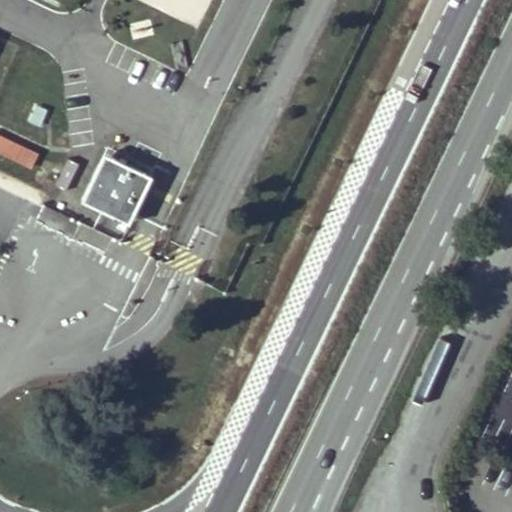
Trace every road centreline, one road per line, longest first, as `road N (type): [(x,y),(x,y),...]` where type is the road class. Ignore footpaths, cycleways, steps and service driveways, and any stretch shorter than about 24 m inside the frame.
road 1 (primary): [(459,0),(234,468)]
road 2 (primary): [(307,499),(511,71)]
road 3 (unclassified): [(416,511),(410,476),(420,433),(511,244)]
